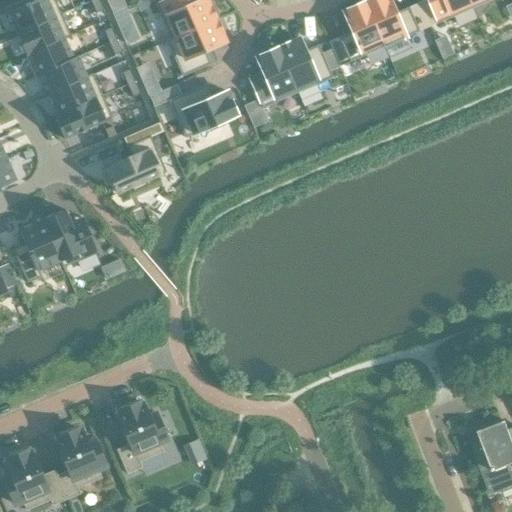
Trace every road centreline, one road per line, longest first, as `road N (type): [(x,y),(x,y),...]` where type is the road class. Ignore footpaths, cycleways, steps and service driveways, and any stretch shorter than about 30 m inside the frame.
road 1 (residential): [(0,426),(145,364)]
road 2 (residential): [(0,87),(46,163),(39,181),(0,206)]
